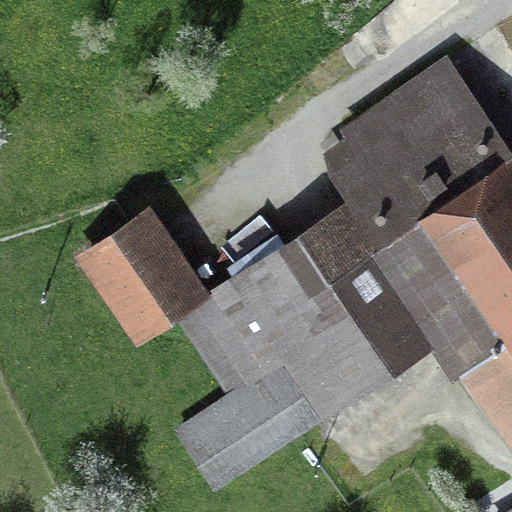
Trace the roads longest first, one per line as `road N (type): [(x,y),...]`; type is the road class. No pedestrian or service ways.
road 1 (track): [(510,0),(292,136),(286,163),(303,211)]
road 2 (track): [(511,467),(479,457),(433,422),(404,382)]
